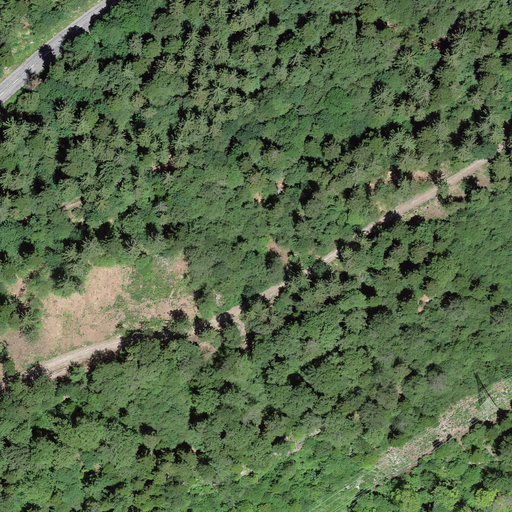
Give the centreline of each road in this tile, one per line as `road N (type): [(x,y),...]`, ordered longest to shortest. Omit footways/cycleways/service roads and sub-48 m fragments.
road 1 (track): [(0,388),(66,359),(248,305),(511,140)]
road 2 (tertiary): [(0,95),(118,0)]
